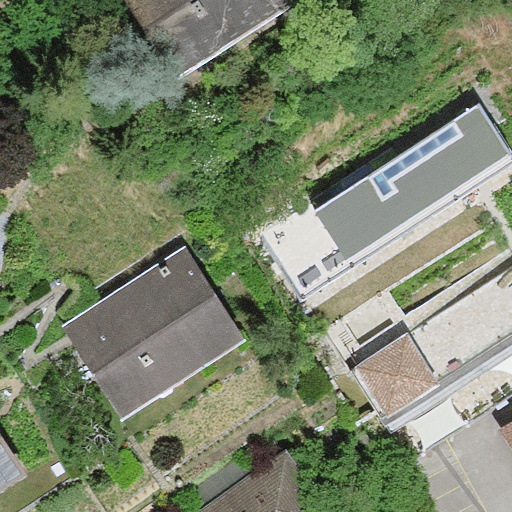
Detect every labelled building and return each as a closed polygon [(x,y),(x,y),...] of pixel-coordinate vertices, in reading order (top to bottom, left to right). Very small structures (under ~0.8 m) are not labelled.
[(126,0),(166,62),(264,0),(126,0)] [(393,148),(257,236),(299,301),(511,162),(511,152),(479,102),(397,155),(393,148)] [(184,249),(68,328),(128,414),(244,336),(184,249)] [(511,263),(349,370),(409,462),(511,394),(511,263)] [(0,433),(0,480),(22,464),(0,433)] [(283,444),(194,511),(326,511),(332,508),(283,444)]
